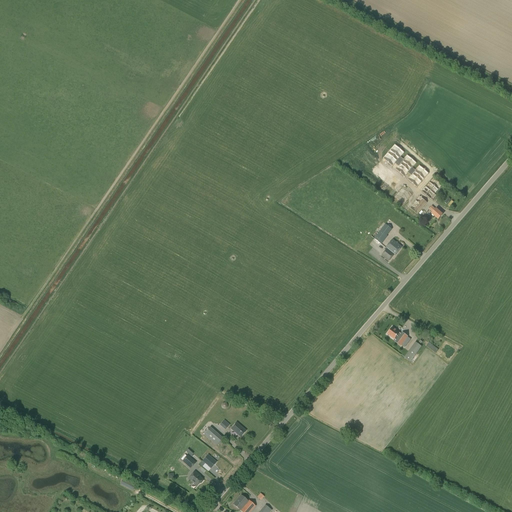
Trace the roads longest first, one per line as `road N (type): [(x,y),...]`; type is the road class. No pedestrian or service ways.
road 1 (unclassified): [(205,511),(511,157)]
road 2 (track): [(30,305),(239,0)]
